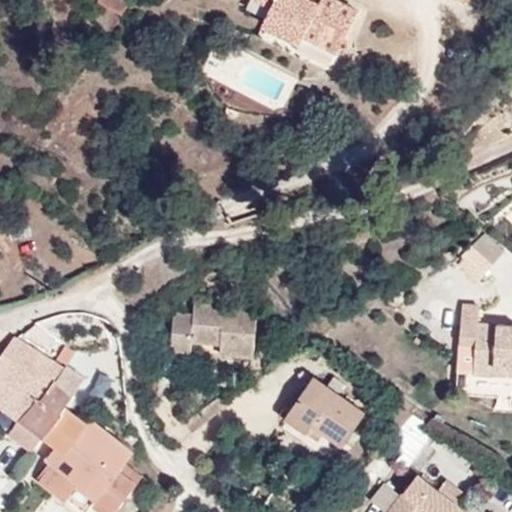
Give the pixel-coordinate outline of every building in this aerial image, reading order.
[(96,0),(96,2),(121,11),(125,0),(96,0)] [(265,0),(276,6),(267,20),(304,40),(309,31),(342,50),(364,11),(343,0),(328,0),(325,7),(312,0),(265,0)] [(342,50),(309,31),(304,40),(267,20),(259,36),(313,65),(317,57),(334,64),(342,50)] [(240,125),(245,110),(229,105),(224,120),(240,125)] [(489,239),(473,258),(486,269),(502,250),(489,239)] [(217,351),(250,353),(253,305),(193,301),(193,311),(171,310),(169,348),(188,349),(189,340),(217,341),(217,351)] [(479,305),(463,304),(460,342),(476,343),(478,323),(479,305)] [(511,324),(478,323),(476,343),(475,371),(492,373),(493,359),(511,359),(511,324)] [(63,369),(20,337),(6,353),(48,383),(53,380),(63,369)] [(50,400),(61,387),(53,380),(48,383),(6,353),(0,361),(0,400),(21,418),(42,394),(50,400)] [(45,435),(65,408),(86,380),(66,365),(63,369),(53,380),(61,387),(50,400),(42,394),(21,418),(45,435)] [(322,368),(317,377),(328,383),(333,375),(322,368)] [(317,377),(304,369),(276,414),(303,432),(310,420),(324,429),(342,440),(364,405),(328,383),(317,377)] [(221,403),(214,394),(180,420),(187,430),(221,403)] [(398,422),(407,410),(388,395),(362,427),(382,442),(398,422)] [(65,408),(45,435),(58,445),(50,455),(96,490),(113,504),(136,476),(119,462),(127,453),(90,427),(97,417),(89,410),(80,419),(65,408)] [(135,444),(97,417),(90,427),(127,453),(135,444)] [(45,435),(21,418),(14,427),(37,445),(45,435)] [(314,442),(324,429),(310,420),(303,432),(305,435),(314,442)] [(404,460),(421,439),(398,422),(382,442),(404,460)] [(50,455),(58,445),(45,435),(37,445),(50,455)] [(96,490),(50,455),(39,468),(84,504),(96,490)] [(456,511),(460,506),(439,489),(419,474),(402,495),(388,511),(456,511)] [(462,503),(469,494),(447,478),(439,489),(460,506),(462,503)] [(387,511),(388,511),(402,495),(389,484),(374,501),(387,511)] [(474,511),(462,503),(460,506),(456,511),(474,511)]
